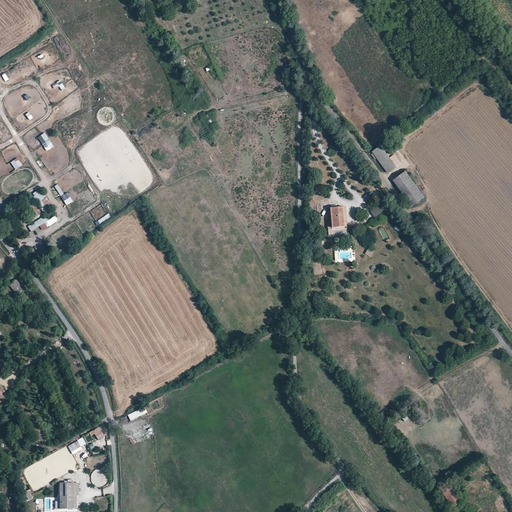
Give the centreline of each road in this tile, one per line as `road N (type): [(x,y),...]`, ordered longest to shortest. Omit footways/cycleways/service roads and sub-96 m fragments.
road 1 (unknown): [(309,511),(343,469),(303,407),(293,359),(302,98)]
road 2 (unclassified): [(278,0),(321,101),(511,356)]
road 3 (unclassified): [(115,511),(101,384),(0,236)]
road 4 (unknown): [(392,193),(372,205),(351,193),(308,120),(301,62)]
